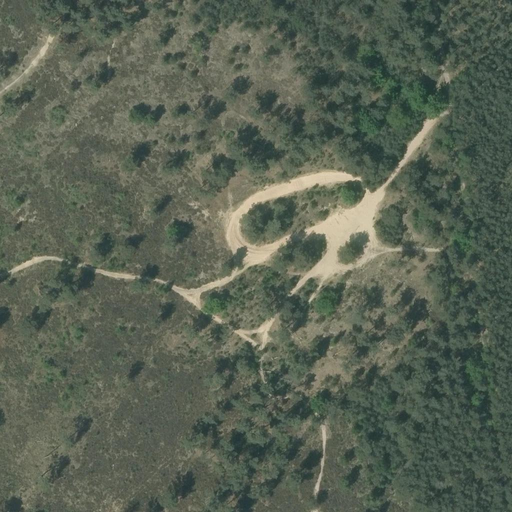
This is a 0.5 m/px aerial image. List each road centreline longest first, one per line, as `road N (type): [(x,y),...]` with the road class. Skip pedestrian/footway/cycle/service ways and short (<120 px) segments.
road 1 (track): [(473,242),(507,511)]
road 2 (track): [(473,242),(436,0)]
